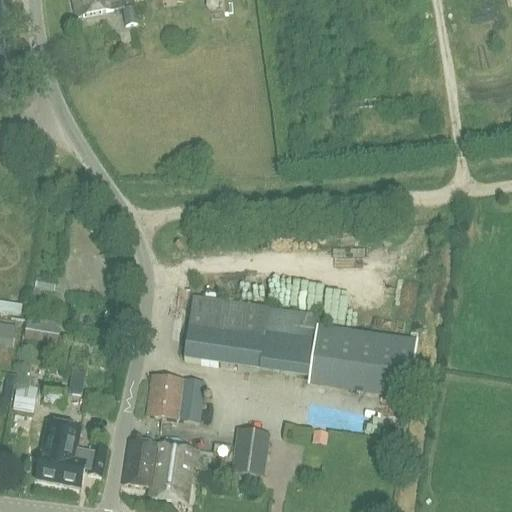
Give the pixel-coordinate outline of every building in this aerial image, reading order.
[(119,0),(120,2),(113,3),(111,0),(71,0),(76,19),(114,11),(114,12),(122,10),(125,28),(138,26),(133,0),(119,0)] [(371,264),(370,242),(345,243),(346,264),(371,264)] [(315,243),(315,265),(342,266),(342,244),(315,243)] [(193,299),(189,329),(183,362),(259,373),(259,375),(308,382),(307,390),(409,403),(417,342),(317,329),(319,317),(268,310),(268,309),(193,299)] [(61,324),(28,319),(23,340),(57,346),(61,324)] [(15,331),(0,328),(0,342),(13,344),(15,331)] [(71,372),(71,373),(68,393),(81,396),(85,374),(71,372)] [(205,384),(185,381),(151,377),(145,418),(178,422),(199,426),(205,384)] [(8,407),(29,409),(32,383),(10,381),(8,407)] [(42,405),(64,408),(66,391),(45,387),(42,405)] [(47,424),(35,481),(80,490),(84,469),(88,470),(91,452),(77,449),(81,431),(47,424)] [(264,480),(271,437),(237,432),(231,475),(264,480)] [(157,448),(157,446),(132,441),(124,486),(150,491),(156,447),(157,448)] [(101,478),(107,449),(92,446),(91,452),(88,470),(87,475),(101,478)] [(199,454),(157,448),(156,447),(150,491),(148,500),(187,506),(193,468),(197,468),(199,454)]
